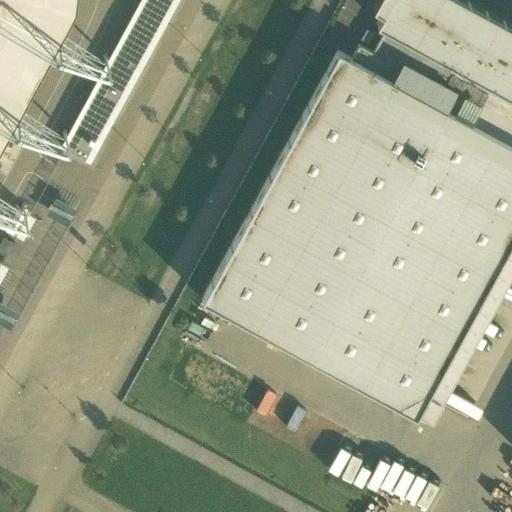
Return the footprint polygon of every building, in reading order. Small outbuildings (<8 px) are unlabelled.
[(0,0),(0,196),(26,208),(27,206),(0,188),(0,123),(9,108),(67,135),(69,131),(14,99),(48,34),(110,60),(111,55),(55,22),(65,0),(0,0)] [(511,25),(465,0),(374,0),(371,6),(381,11),(375,22),(384,26),(371,50),(358,43),(350,56),(511,144),(511,25)] [(511,144),(350,56),(337,49),(201,298),(415,415),(511,237),(511,144)] [(85,91),(79,101),(86,105),(92,94),(85,91)] [(14,243),(3,237),(0,243),(0,249),(8,254),(14,243)] [(169,382),(331,465),(351,426),(189,344),(169,382)]
